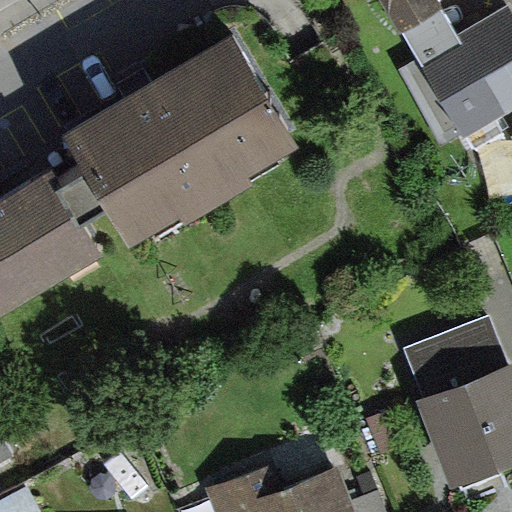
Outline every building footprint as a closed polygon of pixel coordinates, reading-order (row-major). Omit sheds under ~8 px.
[(380,0),(415,58),(397,70),(441,144),(459,133),(464,141),(511,113),(511,11),(508,4),(459,32),(440,0),(380,0)] [(214,42),(56,128),(113,232),(271,147),(214,42)] [(0,297),(75,256),(28,171),(0,186),(0,297)] [(426,398),(417,402),(453,491),(511,466),(511,368),(507,371),(485,319),(406,351),(426,398)] [(211,511),(333,511),(321,475),(245,502),(237,479),(204,490),(211,511)]
